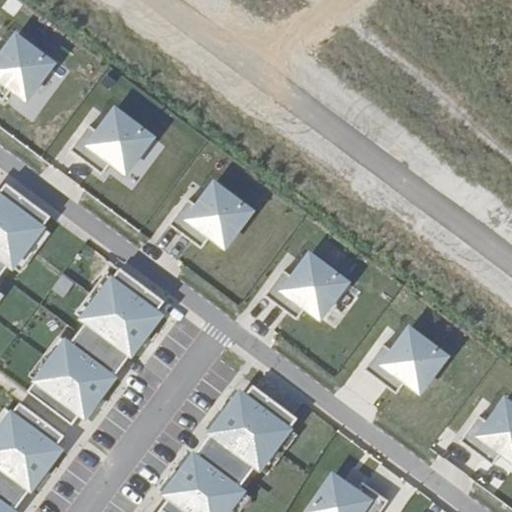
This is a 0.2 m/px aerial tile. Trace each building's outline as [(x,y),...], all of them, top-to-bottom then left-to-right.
[(53,65),(16,37),(0,58),(0,100),(3,102),(12,90),(27,101),(53,65)] [(153,139),(115,111),(98,134),(89,127),(70,152),(102,176),(111,164),(126,175),(153,139)] [(1,181),(0,182),(0,198),(27,219),(36,208),(1,181)] [(252,213),(215,185),(198,208),(188,201),(169,226),(201,250),(210,237),(225,248),(252,213)] [(0,198),(0,228),(17,241),(31,223),(27,219),(0,198)] [(0,259),(2,261),(17,241),(0,228),(0,259)] [(351,286),(314,259),(297,282),(287,274),(268,300),(300,324),(310,311),(324,322),(351,286)] [(121,287),(106,305),(146,336),(160,317),(156,315),(140,302),(121,287)] [(149,290),(140,302),(156,315),(166,303),(149,290)] [(131,355),(146,336),(106,305),(92,324),(107,336),(128,353),(131,355)] [(447,358),(410,330),(393,353),(383,346),(364,371),(396,395),(405,382),(420,393),(447,358)] [(81,334),(72,345),(106,371),(115,360),(98,347),(81,334)] [(120,364),(128,353),(107,336),(98,347),(115,360),(120,364)] [(69,342),(54,361),(93,392),(108,373),(106,371),(72,345),(69,342)] [(79,411),(93,392),(54,361),(39,380),(41,381),(73,406),(79,411)] [(73,406),(41,381),(32,392),(65,418),(73,406)] [(298,418),(252,385),(220,428),(266,461),(298,418)] [(511,406),(506,401),(489,424),(479,417),(460,442),(492,466),(501,454),(511,461),(511,406)] [(26,405),(17,416),(51,442),(59,431),(26,405)] [(13,413),(0,430),(0,434),(38,463),(52,444),(51,442),(17,416),(13,413)] [(23,482),(38,463),(0,434),(0,463),(17,477),(23,482)] [(218,459),(252,482),(260,471),(226,447),(218,459)] [(212,455),(199,474),(240,503),(253,484),(252,482),(218,459),(212,455)] [(17,477),(0,463),(0,481),(8,488),(17,477)] [(232,511),(240,503),(199,474),(185,494),(187,495),(210,511),(232,511)] [(357,492),(334,475),(308,511),(381,511),(389,501),(363,483),(357,492)] [(8,488),(0,481),(0,511),(8,511),(20,497),(8,488)] [(186,511),(210,511),(187,495),(179,507),(186,511)]
